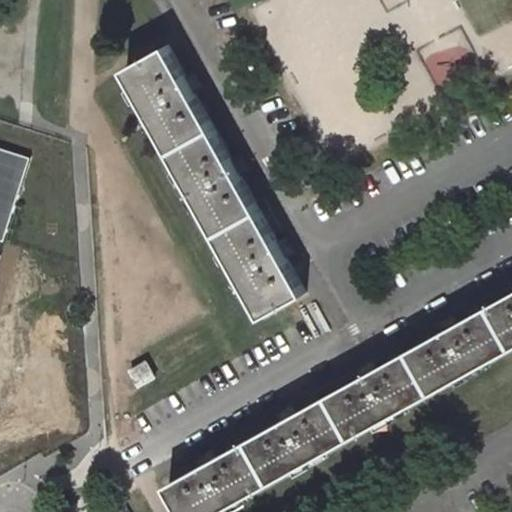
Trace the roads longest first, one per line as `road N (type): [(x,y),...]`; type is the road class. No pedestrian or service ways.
road 1 (residential): [(322,243),(184,0)]
road 2 (residential): [(366,328),(128,457)]
road 3 (residential): [(511,139),(322,243)]
road 4 (residential): [(511,249),(366,328)]
